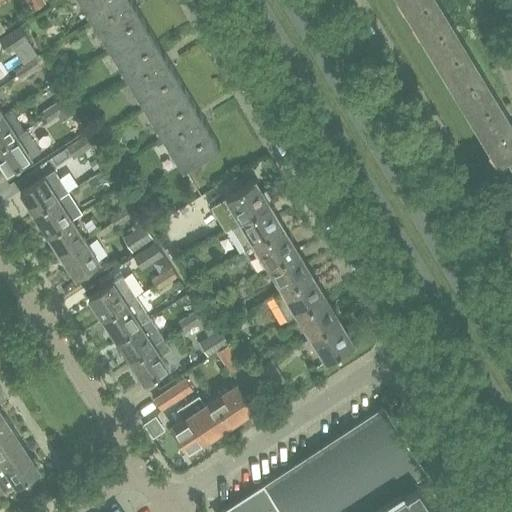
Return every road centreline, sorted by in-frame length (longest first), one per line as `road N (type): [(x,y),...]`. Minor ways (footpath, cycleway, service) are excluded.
road 1 (residential): [(201,0),(397,323),(401,354),(166,507)]
road 2 (tertiary): [(259,0),(511,420)]
road 3 (tertiary): [(511,372),(286,0)]
road 4 (residential): [(511,273),(345,0)]
road 5 (residential): [(142,468),(0,238)]
